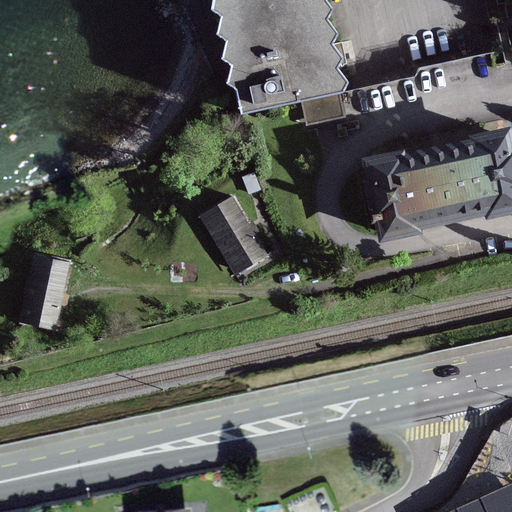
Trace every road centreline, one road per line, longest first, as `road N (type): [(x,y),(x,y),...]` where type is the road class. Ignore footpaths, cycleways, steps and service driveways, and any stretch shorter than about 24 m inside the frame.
road 1 (primary): [(442,389),(0,482)]
road 2 (track): [(274,292),(270,306),(0,369)]
road 3 (residential): [(442,389),(445,443),(432,472),(422,489),(386,511)]
